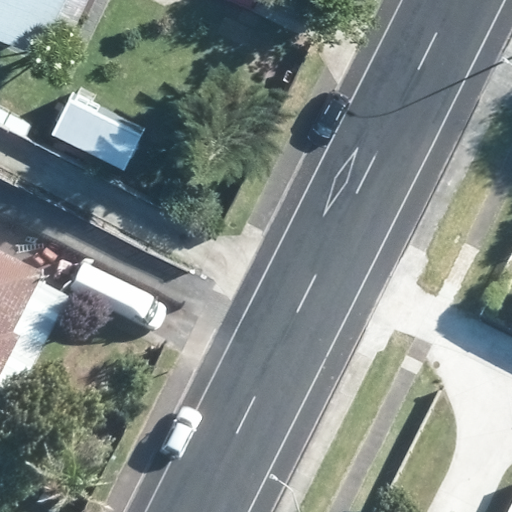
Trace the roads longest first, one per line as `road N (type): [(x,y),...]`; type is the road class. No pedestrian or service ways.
road 1 (tertiary): [(199,511),(456,0)]
road 2 (unknown): [(0,164),(294,323)]
